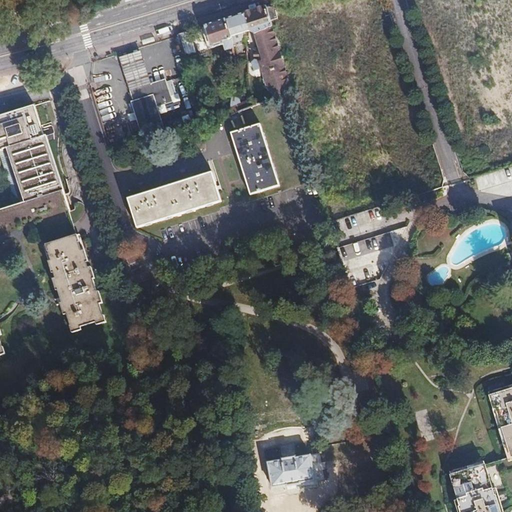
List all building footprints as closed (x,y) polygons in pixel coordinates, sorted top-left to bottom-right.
[(273,27),(271,20),(277,18),(273,4),(256,9),(244,13),(248,31),(255,34),(272,28),(273,27)] [(248,31),(244,13),(233,17),(226,19),(233,42),(246,38),(246,32),(248,31)] [(233,42),(226,19),(211,23),(201,27),(202,29),(200,30),(202,37),(204,36),(204,38),(208,37),(212,47),(223,43),(225,49),(233,47),(233,43),(233,42)] [(288,78),(278,47),(272,28),(255,34),(259,48),(262,60),(258,61),(260,69),(266,89),(275,98),(290,92),(292,92),(288,78)] [(196,52),(189,31),(178,34),(185,55),(196,52)] [(180,43),(177,35),(170,37),(172,42),(176,40),(177,44),(180,43)] [(299,74),(292,53),(295,52),(293,47),(300,45),(306,64),(315,61),(311,48),(297,39),(289,43),(278,47),(288,78),(299,74)] [(364,149),(354,115),(347,117),(341,96),(303,108),(298,92),(313,87),(306,64),(300,45),(293,47),(295,52),(292,53),(299,74),(288,78),(292,92),(290,92),(314,168),(363,153),(364,151),(364,150),(364,149)] [(260,69),(258,61),(262,60),(259,48),(254,49),(254,59),(252,62),(251,62),(254,71),(260,69)] [(153,87),(142,51),(119,59),(134,103),(136,103),(133,93),(153,87)] [(134,103),(132,104),(143,139),(166,132),(158,108),(172,103),(166,83),(153,87),(133,93),(136,103),(134,103)] [(229,115),(249,107),(247,102),(230,108),(229,115)] [(0,150),(7,149),(24,203),(63,191),(46,137),(44,137),(35,107),(0,117),(0,150)] [(366,126),(363,117),(357,119),(359,128),(366,126)] [(259,123),(231,132),(251,195),(279,185),(259,123)] [(418,195),(410,169),(392,174),(389,167),(367,173),(362,155),(314,170),(318,183),(330,223),(418,195)] [(128,198),(137,227),(221,201),(212,172),(128,198)] [(0,276),(51,261),(48,250),(78,241),(76,232),(63,191),(24,203),(0,210),(0,276)] [(384,250),(401,244),(398,233),(389,236),(339,251),(343,263),(384,250)] [(98,294),(93,281),(92,281),(87,264),(85,264),(78,241),(48,250),(51,261),(55,274),(54,274),(59,292),(58,292),(62,306),(64,305),(72,329),(79,326),(80,329),(97,324),(96,321),(104,318),(96,295),(98,294)] [(493,409),(496,408),(511,457),(511,456),(511,388),(489,395),(493,409)] [(343,444),(333,448),(338,460),(347,457),(343,444)] [(357,457),(371,452),(368,445),(355,449),(357,457)] [(266,457),(272,495),(322,487),(316,450),(266,457)] [(489,511),(476,467),(442,478),(452,511),(489,511)]
